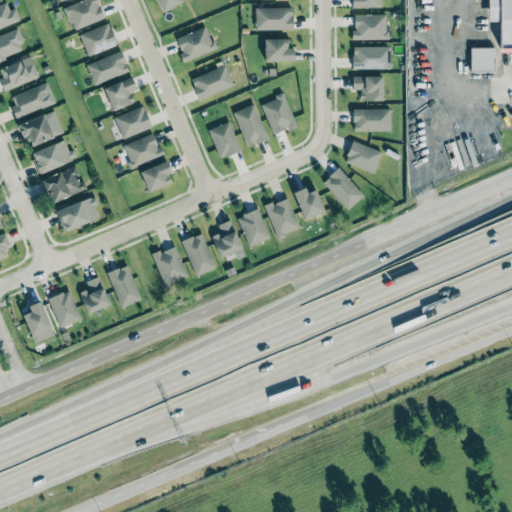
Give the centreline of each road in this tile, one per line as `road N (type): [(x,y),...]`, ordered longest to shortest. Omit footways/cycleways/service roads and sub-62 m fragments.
road 1 (motorway): [(511,199),(0,442)]
road 2 (secondary): [(511,176),(0,398)]
road 3 (motorway): [(511,232),(0,453)]
road 4 (motorway): [(118,438),(511,268)]
road 5 (motorway): [(118,438),(511,303)]
road 6 (residential): [(0,287),(315,147)]
road 7 (secondary): [(74,511),(346,397)]
road 8 (residential): [(209,195),(128,0)]
road 9 (secondary): [(346,397),(511,329)]
road 10 (residential): [(315,147),(323,131),(323,0)]
road 11 (motorway): [(0,490),(118,438)]
road 12 (residential): [(46,269),(0,150)]
